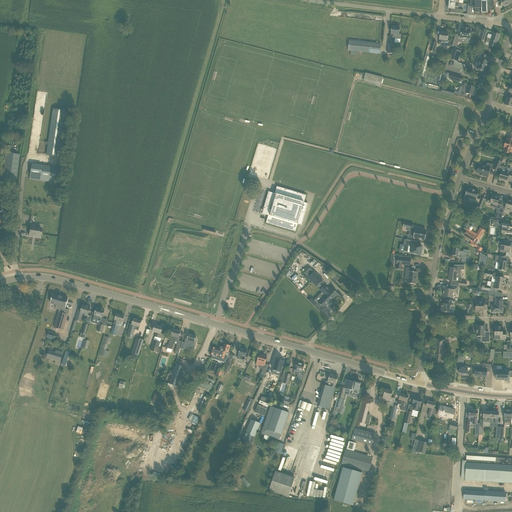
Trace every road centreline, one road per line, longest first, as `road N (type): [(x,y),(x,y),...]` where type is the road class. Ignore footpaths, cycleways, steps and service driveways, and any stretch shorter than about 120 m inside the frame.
road 1 (tertiary): [(10,281),(48,278),(160,308)]
road 2 (residential): [(461,178),(511,34)]
road 3 (tertiary): [(305,349),(160,308)]
road 4 (residential): [(305,349),(354,298),(430,295)]
road 5 (residential): [(439,15),(316,1)]
road 6 (residential): [(430,295),(461,178)]
